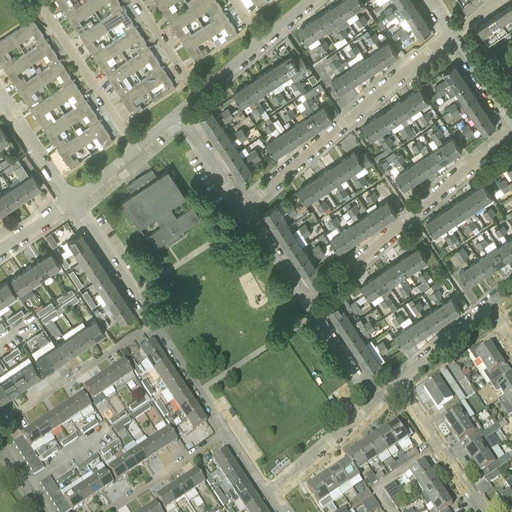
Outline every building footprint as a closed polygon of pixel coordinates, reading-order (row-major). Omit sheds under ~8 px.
[(66,13),(78,5),(75,1),(73,2),(71,0),(56,0),(62,10),(63,9),(66,13)] [(79,33),(89,27),(86,23),(82,25),(79,20),(94,10),(87,0),(86,0),(78,5),(66,13),(65,14),(76,30),(77,29),(79,33)] [(112,12),(121,6),(118,2),(119,1),(117,0),(87,0),(94,10),(108,0),(112,6),(109,8),(112,12)] [(169,20),(178,14),(172,4),(177,0),(155,0),(155,1),(166,17),(167,16),(169,20)] [(211,21),(224,13),(221,9),(222,8),(216,0),(199,0),(190,6),(197,16),(208,9),(212,15),(208,17),(211,21)] [(346,17),(355,11),(348,0),(342,0),(337,4),(346,17)] [(348,0),(355,11),(365,4),(361,0),(348,0)] [(396,15),(400,21),(418,9),(411,0),(408,0),(400,6),(394,10),(393,10),(396,15)] [(461,0),(468,10),(477,2),(475,0),(461,0)] [(336,24),(346,17),(337,4),(327,10),(336,24)] [(125,32),(134,26),(131,22),(132,22),(122,6),(121,6),(112,12),(101,19),(107,30),(122,20),(125,26),(122,28),(125,32)] [(183,40),(195,32),(192,27),(189,30),(185,24),(197,16),(190,6),(178,14),(169,20),(169,21),(179,37),(180,36),(183,40)] [(393,10),(394,10),(391,6),(384,10),(387,15),(393,10)] [(507,30),(511,26),(511,17),(506,8),(497,14),(507,30)] [(413,27),(425,19),(418,9),(400,21),(403,26),(407,31),(413,27)] [(326,30),(336,24),(327,10),(317,16),(326,30)] [(387,15),(390,19),(396,15),(393,10),(387,15)] [(222,29),(229,40),(238,34),(235,29),(235,28),(225,12),(224,13),(211,21),(203,26),(210,36),(222,29)] [(363,23),(368,21),(363,14),(359,17),(363,23)] [(498,36),(507,30),(497,14),(488,20),(498,36)] [(390,19),(387,15),(377,21),(382,29),(386,26),(384,24),(390,19)] [(317,36),(326,30),(317,16),(308,23),(317,36)] [(359,26),(363,23),(359,17),(355,20),(359,26)] [(11,33),(18,43),(32,33),(36,39),(33,41),(36,45),(45,39),(42,35),(43,35),(32,19),(11,33)] [(93,54),(102,47),(99,43),(96,45),(92,40),(107,30),(101,19),(89,27),(79,33),(79,34),(89,50),(90,49),(93,54)] [(420,37),(431,29),(425,19),(413,27),(407,31),(410,35),(416,31),(420,37)] [(489,42),(498,36),(488,20),(479,26),(489,42)] [(307,43),(317,36),(308,23),(298,29),(307,43)] [(138,52),(147,46),(145,42),(146,42),(135,26),(134,26),(125,32),(114,40),(121,50),(135,40),(139,46),(135,48),(138,52)] [(196,61),(205,55),(205,54),(208,52),(205,48),(202,50),(198,44),(210,36),(203,26),(195,32),(183,40),(182,41),(192,57),(193,56),(196,61)] [(400,35),(407,31),(403,26),(397,30),(400,35)] [(340,30),(344,36),(349,33),(344,27),(340,30)] [(340,39),(344,36),(340,30),(336,32),(340,39)] [(410,35),(407,31),(400,35),(401,35),(403,40),(404,39),(410,35)] [(375,41),(379,38),(375,32),(371,35),(375,41)] [(4,67),(13,61),(10,56),(6,59),(3,53),(18,43),(11,33),(0,40),(0,63),(1,63),(4,67)] [(371,44),(375,41),(371,35),(367,37),(371,44)] [(222,43),(219,38),(214,41),(217,46),(222,43)] [(49,66),(58,60),(55,55),(56,55),(46,39),(45,39),(36,45),(24,53),(31,63),(43,56),(49,66)] [(106,74),(115,68),(112,63),(109,65),(105,60),(121,50),(114,40),(102,47),(93,54),(92,54),(102,70),(103,70),(106,74)] [(325,48),(329,46),(325,40),(321,42),(325,48)] [(398,54),(397,52),(389,40),(379,47),(388,61),(398,54)] [(321,51),(325,48),(321,42),(317,45),(321,51)] [(352,56),(356,53),(352,47),(349,43),(345,46),(352,56)] [(356,53),(360,51),(356,44),(352,47),(356,53)] [(127,60),(134,70),(145,63),(149,68),(137,75),(140,80),(161,67),(158,62),(159,62),(148,46),(147,46),(138,52),(127,60)] [(379,67),(388,61),(379,47),(370,53),(379,67)] [(17,87),(26,81),(23,77),(20,79),(16,73),(31,63),(24,53),(13,61),(4,67),(3,67),(13,83),(14,83),(17,87)] [(369,73),(379,67),(370,53),(360,59),(369,73)] [(301,54),(294,59),(291,55),(282,61),(290,75),(295,81),(302,92),(306,89),(299,78),(304,74),(303,72),(309,68),(301,54)] [(340,92),(350,86),(330,56),(326,58),(337,75),(331,79),(340,92)] [(360,80),(350,66),(347,60),(341,63),(337,57),(333,60),(330,56),(350,86),(360,80)] [(63,85),(72,80),(69,76),(70,75),(59,59),(58,60),(49,66),(38,73),(45,83),(59,74),(63,79),(60,81),(63,85)] [(360,80),(369,73),(360,59),(350,66),(360,80)] [(119,94),(133,85),(130,80),(127,82),(124,77),(134,70),(127,60),(115,68),(106,74),(105,74),(116,90),(117,90),(119,94)] [(281,81),(290,75),(282,61),(272,67),(281,81)] [(444,87),(450,82),(461,75),(455,65),(443,72),(447,78),(434,86),(437,91),(444,87)] [(140,80),(148,90),(162,81),(166,86),(162,88),(165,93),(174,87),(171,83),(172,82),(162,66),(161,67),(140,80)] [(271,87),(281,81),(272,67),(262,74),(271,87)] [(30,107),(43,99),(40,94),(33,99),(30,93),(45,83),(38,73),(26,81),(17,87),(16,87),(27,103),(28,103),(30,107)] [(262,94),(271,87),(262,74),(253,80),(262,94)] [(318,81),(314,74),(309,78),(313,84),(318,81)] [(450,97),(457,93),(468,85),(461,75),(450,82),(444,87),(447,91),(450,97)] [(76,106),(85,100),(82,96),(83,95),(72,79),(72,80),(63,85),(52,92),(59,103),(73,94),(76,99),(73,102),(76,106)] [(133,114),(142,108),(139,103),(136,106),(132,100),(148,90),(140,80),(133,85),(119,94),(119,95),(129,111),(130,110),(133,114)] [(243,86),(253,100),(257,106),(261,112),(265,110),(257,97),(262,94),(253,80),(243,86)] [(295,81),(290,84),(295,90),(293,91),(296,95),(302,92),(295,81)] [(464,103),(475,95),(468,85),(457,93),(464,103)] [(243,106),(253,100),(243,86),(234,93),(243,106)] [(444,87),(437,91),(440,96),(447,91),(444,87)] [(333,118),(324,104),(319,108),(310,96),(316,92),(313,88),(303,94),(310,104),(315,111),(324,124),(333,118)] [(410,94),(419,107),(429,101),(420,88),(410,94)] [(280,100),(284,97),(280,91),(276,93),(280,100)] [(44,127),(53,121),(50,117),(47,119),(43,113),(59,103),(52,92),(43,99),(30,107),(29,108),(40,124),(41,123),(44,127)] [(276,102),(280,100),(276,93),(271,96),(276,102)] [(303,94),(299,97),(306,107),(310,104),(303,94)] [(410,114),(419,107),(410,94),(401,100),(410,114)] [(470,113),(482,106),(475,95),(464,103),(470,113)] [(89,126),(98,120),(95,116),(96,115),(86,99),(85,100),(76,106),(65,113),(72,123),(86,114),(90,119),(86,122),(89,126)] [(409,123),(404,117),(410,114),(401,100),(391,107),(400,120),(404,126),(409,123)] [(451,111),(457,107),(454,102),(448,106),(451,111)] [(314,131),(324,124),(315,111),(310,104),(306,107),(301,110),(302,112),(305,117),(314,131)] [(214,138),(225,131),(222,125),(228,121),(243,111),(239,106),(231,112),(225,116),(218,120),(207,128),(214,138)] [(261,112),(257,106),(252,109),(257,115),(261,112)] [(470,113),(474,118),(477,123),(489,116),(482,106),(470,113)] [(225,116),(231,112),(228,107),(222,112),(225,116)] [(391,126),(400,120),(391,107),(382,113),(391,126)] [(454,116),(460,112),(457,107),(451,111),(454,116)] [(291,108),(287,111),(291,117),(295,115),(291,108)] [(207,128),(218,120),(212,110),(200,117),(207,128)] [(287,120),(291,117),(287,111),(283,114),(287,120)] [(423,114),(428,120),(432,117),(428,111),(423,114)] [(57,147),(66,141),(63,137),(60,139),(56,134),(72,123),(65,113),(53,121),(44,127),(43,128),(53,144),(54,143),(57,147)] [(372,119),(381,133),(387,129),(391,126),(382,113),(372,119)] [(423,123),(428,120),(423,114),(419,117),(423,123)] [(484,134),(495,126),(489,116),(477,123),(484,134)] [(314,131),(305,117),(295,123),(304,137),(314,131)] [(371,139),(376,136),(381,142),(386,139),(381,133),(372,119),(363,126),(371,139)] [(103,147),(112,141),(109,136),(110,136),(99,120),(98,120),(89,126),(78,133),(85,144),(100,134),(103,140),(100,142),(103,147)] [(304,137),(295,123),(292,126),(286,130),(295,143),(304,137)] [(411,137),(418,133),(415,128),(413,130),(409,123),(404,126),(409,133),(411,137)] [(468,123),(461,127),(464,131),(471,127),(468,123)] [(268,132),(273,130),(269,124),(264,127),(268,132)] [(0,126),(0,145),(9,140),(0,126)] [(404,135),(409,133),(404,126),(400,129),(404,135)] [(471,127),(464,131),(467,136),(474,132),(471,127)] [(238,137),(245,132),(242,128),(235,132),(238,137)] [(285,150),(295,143),(286,130),(276,136),(285,150)] [(439,137),(435,130),(431,133),(435,140),(439,137)] [(221,148),(232,141),(225,131),(214,138),(221,148)] [(241,141),(248,137),(245,132),(238,137),(241,141)] [(71,168),(80,162),(73,152),(85,144),(78,133),(66,141),(57,147),(56,148),(67,164),(68,163),(71,168)] [(276,156),(285,150),(276,136),(267,143),(276,156)] [(386,139),(390,145),(394,142),(390,136),(386,139)] [(443,163),(452,156),(443,143),(439,137),(435,140),(439,146),(434,149),(443,163)] [(462,150),(453,137),(443,143),(452,156),(462,150)] [(390,145),(386,139),(381,142),(385,148),(390,145)] [(416,143),(420,150),(424,146),(420,140),(416,143)] [(228,158),(239,151),(232,141),(221,148),(228,158)] [(416,152),(420,150),(416,143),(412,146),(416,152)] [(427,145),(424,146),(420,150),(424,156),(433,169),(443,163),(434,149),(431,151),(427,145)] [(235,169),(246,161),(252,157),(258,153),(255,148),(242,156),(239,151),(228,158),(235,169)] [(258,153),(252,157),(255,161),(264,155),(261,151),(258,153)] [(355,171),(364,164),(356,151),(346,158),(355,171)] [(367,166),(374,161),(366,151),(360,155),(367,166)] [(6,158),(9,162),(17,157),(14,153),(6,158)] [(401,153),(397,156),(401,162),(405,159),(401,153)] [(393,158),(397,165),(401,162),(397,156),(393,158)] [(423,175),(433,169),(424,156),(414,162),(423,175)] [(0,164),(2,167),(9,162),(6,158),(0,161),(0,164)] [(345,177),(355,171),(346,158),(336,164),(345,177)] [(21,164),(18,160),(11,164),(14,169),(21,164)] [(241,179),(252,171),(246,161),(235,169),(241,179)] [(405,168),(401,162),(397,165),(401,171),(395,175),(404,188),(414,182),(405,168)] [(414,182),(423,175),(414,162),(405,168),(414,182)] [(14,169),(11,164),(3,169),(6,174),(14,169)] [(29,176),(21,164),(14,169),(22,180),(31,194),(41,187),(32,174),(29,176)] [(340,190),(344,196),(348,194),(348,193),(340,181),(345,177),(336,164),(327,170),(336,183),(340,190)] [(151,169),(127,186),(131,193),(121,200),(139,227),(154,217),(161,227),(145,237),(153,249),(162,243),(164,246),(184,233),(182,229),(199,218),(192,206),(176,216),(169,206),(185,196),(167,170),(157,177),(151,169)] [(317,177),(326,190),(336,183),(327,170),(317,177)] [(363,183),(367,181),(363,174),(359,177),(363,183)] [(308,183),(317,196),(321,194),(326,190),(317,177),(308,183)] [(359,186),(363,183),(359,177),(355,180),(359,186)] [(507,183),(505,179),(504,178),(498,182),(501,187),(507,183)] [(20,201),(31,194),(22,180),(11,187),(20,201)] [(317,205),(321,202),(317,196),(308,183),(298,189),(307,203),(312,199),(317,205)] [(483,203),(493,197),(484,183),(474,190),(483,203)] [(511,188),(507,183),(501,187),(504,192),(511,188)] [(10,207),(20,201),(11,187),(1,194),(10,207)] [(336,193),(340,199),(344,196),(340,190),(336,193)] [(474,210),(483,203),(474,190),(465,196),(474,210)] [(374,191),(370,194),(374,200),(378,197),(374,191)] [(0,213),(0,214),(10,207),(1,194),(0,194),(0,213)] [(374,200),(370,194),(366,197),(370,203),(374,200)] [(464,216),(474,210),(465,196),(455,203),(464,216)] [(325,209),(327,212),(331,210),(325,200),(321,202),(325,209)] [(388,200),(382,204),(378,206),(387,220),(397,213),(388,200)] [(288,212),(292,216),(306,207),(302,202),(295,207),(288,212)] [(321,211),(325,209),(321,202),(317,205),(321,211)] [(288,212),(295,207),(292,203),(285,207),(288,212)] [(455,222),(464,216),(455,203),(446,209),(455,222)] [(351,206),(355,213),(359,210),(355,204),(351,206)] [(271,223),(282,216),(275,206),(264,213),(271,223)] [(368,232),(359,219),(355,213),(351,206),(347,209),(355,222),(350,225),(358,239),(368,232)] [(378,226),(387,220),(378,206),(369,213),(378,226)] [(491,216),(496,213),(492,207),(487,210),(491,216)] [(436,215),(445,229),(455,222),(446,209),(436,215)] [(487,219),(491,216),(487,210),(483,213),(487,219)] [(368,232),(378,226),(369,213),(359,219),(368,232)] [(426,222),(435,235),(445,229),(436,215),(426,222)] [(278,233),(289,226),(282,216),(271,223),(278,233)] [(332,228),(336,226),(332,220),(328,222),(332,228)] [(472,229),(477,226),(472,220),(468,222),(472,229)] [(468,231),(472,229),(468,222),(464,225),(468,231)] [(308,228),(305,223),(299,227),(302,232),(308,228)] [(358,239),(350,225),(340,232),(349,245),(358,239)] [(284,244),(296,236),(292,231),(289,226),(278,233),(284,244)] [(499,236),(503,234),(499,227),(495,230),(499,236)] [(308,228),(302,232),(305,237),(311,232),(308,228)] [(73,251),(87,242),(80,232),(67,241),(73,251)] [(349,245),(340,232),(335,235),(330,238),(339,251),(349,245)] [(449,235),(453,241),(457,238),(453,232),(449,235)] [(449,235),(445,238),(449,244),(453,241),(449,235)] [(291,254),(302,247),(296,236),(284,244),(291,254)] [(484,237),(480,240),(484,246),(489,243),(484,237)] [(511,255),(511,246),(507,239),(498,246),(507,259),(511,255)] [(484,246),(480,240),(476,243),(480,249),(484,246)] [(80,262),(94,253),(87,242),(73,251),(80,262)] [(312,248),(315,253),(322,248),(319,244),(312,248)] [(455,253),(457,255),(461,253),(465,250),(463,246),(455,252),(455,253)] [(507,259),(498,246),(488,252),(497,266),(507,259)] [(298,264),(309,257),(306,252),(302,247),(291,254),(298,264)] [(418,267),(428,260),(419,247),(410,253),(418,267)] [(322,248),(315,253),(318,257),(325,253),(322,248)] [(60,261),(65,258),(60,250),(55,253),(60,261)] [(469,256),(465,250),(461,253),(465,259),(469,256)] [(50,272),(60,265),(51,251),(41,258),(50,272)] [(487,272),(497,266),(488,252),(478,259),(487,272)] [(87,272),(100,263),(94,253),(80,262),(87,272)] [(409,273),(418,267),(410,253),(400,259),(409,273)] [(457,255),(455,253),(449,257),(455,265),(461,261),(465,268),(459,271),(468,285),(478,278),(469,265),(465,259),(461,253),(457,255)] [(305,274),(316,267),(309,257),(298,264),(305,274)] [(40,279),(50,272),(41,258),(31,265),(40,279)] [(65,268),(70,265),(65,258),(60,261),(65,268)] [(390,266),(399,279),(403,286),(408,292),(412,289),(403,277),(409,273),(400,259),(390,266)] [(487,272),(478,259),(469,265),(478,278),(487,272)] [(93,282),(107,273),(100,263),(87,272),(93,282)] [(30,285),(40,279),(31,265),(20,272),(30,285)] [(390,286),(399,279),(390,266),(381,272),(390,286)] [(73,281),(78,278),(73,270),(68,273),(73,281)] [(427,279),(431,276),(426,270),(422,273),(427,279)] [(20,292),(30,285),(20,272),(10,278),(20,292)] [(371,279),(380,292),(384,298),(388,304),(393,302),(387,294),(393,290),(390,286),(381,272),(371,279)] [(100,292),(114,283),(107,273),(93,282),(100,292)] [(422,282),(427,279),(422,273),(418,276),(422,282)] [(82,286),(83,285),(78,278),(73,281),(80,291),(83,288),(82,286)] [(370,298),(380,292),(371,279),(362,285),(370,298)] [(0,292),(6,301),(16,294),(7,281),(0,285),(0,292)] [(107,302),(120,293),(114,283),(100,292),(107,302)] [(408,292),(403,286),(399,288),(403,295),(408,292)] [(64,293),(67,298),(74,293),(71,288),(64,293)] [(434,290),(438,297),(442,294),(438,288),(434,290)] [(87,301),(91,297),(86,290),(82,293),(87,301)] [(438,297),(434,290),(430,293),(434,300),(438,297)] [(59,303),(67,298),(64,293),(56,298),(59,303)] [(113,312),(127,303),(120,293),(107,302),(113,312)] [(71,304),(79,299),(76,295),(68,300),(71,304)] [(92,308),(96,305),(91,297),(87,301),(92,308)] [(442,303),(451,316),(461,310),(452,297),(446,300),(442,303)] [(388,304),(384,298),(380,301),(384,307),(388,304)] [(422,335),(432,329),(423,315),(419,309),(415,303),(412,298),(408,301),(419,318),(414,322),(422,335)] [(359,304),(356,299),(350,304),(353,308),(359,304)] [(64,309),(71,304),(68,300),(61,305),(64,309)] [(423,307),(419,300),(415,303),(419,309),(423,307)] [(43,307),(46,311),(54,306),(51,302),(43,307)] [(335,320),(346,313),(339,302),(328,310),(335,320)] [(395,306),(393,302),(388,304),(393,311),(397,309),(395,306)] [(120,322),(133,313),(127,303),(113,312),(120,322)] [(442,323),(451,316),(442,303),(438,306),(433,309),(442,323)] [(342,330),(353,323),(349,317),(362,309),(359,304),(353,308),(346,313),(335,320),(342,330)] [(39,316),(46,311),(43,307),(36,311),(39,316)] [(48,313),(51,318),(59,313),(55,308),(48,313)] [(14,314),(17,318),(24,313),(21,309),(14,314)] [(442,323),(433,309),(423,315),(432,329),(442,323)] [(100,321),(104,318),(99,310),(95,313),(100,321)] [(41,318),(44,323),(51,318),(48,313),(41,318)] [(400,322),(404,319),(400,313),(396,316),(400,322)] [(9,323),(17,318),(14,314),(6,318),(9,323)] [(396,325),(400,322),(396,316),(392,318),(396,325)] [(105,328),(109,325),(104,318),(100,321),(105,328)] [(94,339),(104,333),(95,319),(85,326),(94,339)] [(349,340),(366,329),(363,324),(359,319),(353,323),(342,330),(349,340)] [(366,329),(373,324),(369,320),(363,324),(366,329)] [(413,342),(422,335),(414,322),(404,328),(413,342)] [(355,351),(367,343),(363,337),(376,329),(373,324),(366,329),(349,340),(355,351)] [(84,346),(94,339),(85,326),(75,332),(84,346)] [(403,348),(413,342),(404,328),(394,335),(403,348)] [(34,335),(37,340),(44,335),(41,330),(34,335)] [(74,353),(84,346),(75,332),(65,339),(74,353)] [(30,345),(37,340),(34,335),(27,340),(30,345)] [(64,359),(74,353),(65,339),(55,346),(64,359)] [(376,345),(380,349),(386,345),(383,340),(376,345)] [(146,361),(159,352),(153,342),(139,351),(146,361)] [(355,351),(362,361),(373,353),(370,349),(367,343),(355,351)] [(483,365),(498,355),(491,344),(483,349),(480,344),(469,351),(473,356),(475,354),(483,365)] [(380,349),(383,354),(389,349),(386,345),(380,349)] [(10,351),(13,356),(20,351),(17,346),(10,351)] [(54,366),(64,359),(55,346),(45,352),(54,366)] [(5,361),(13,356),(10,351),(2,356),(5,361)] [(44,373),(54,366),(45,352),(35,359),(44,373)] [(152,371),(166,362),(159,352),(146,361),(152,371)] [(362,361),(369,371),(380,364),(376,358),(373,353),(362,361)] [(501,376),(500,375),(498,371),(505,366),(498,355),(483,365),(487,371),(484,373),(490,383),(501,376)] [(132,370),(137,367),(132,360),(128,363),(132,370)] [(21,368),(30,382),(40,375),(31,361),(21,368)] [(132,376),(132,375),(123,361),(113,368),(122,382),(125,386),(134,380),(132,376)] [(159,381),(173,372),(166,362),(152,371),(159,381)] [(137,377),(142,374),(137,367),(132,370),(137,377)] [(20,388),(30,382),(21,368),(11,375),(20,388)] [(112,388),(122,382),(113,368),(103,375),(112,388)] [(166,391),(179,382),(173,372),(159,381),(166,391)] [(431,400),(446,389),(443,384),(445,382),(439,372),(428,379),(431,384),(424,389),(431,400)] [(10,395),(20,388),(11,375),(1,381),(10,395)] [(102,395),(112,388),(103,375),(93,381),(102,395)] [(504,397),(511,391),(511,376),(504,381),(501,376),(490,383),(497,393),(500,391),(504,397)] [(145,390),(150,387),(145,380),(141,383),(145,390)] [(0,401),(10,395),(1,381),(0,381),(0,401)] [(92,402),(102,395),(93,381),(83,388),(92,402)] [(172,401),(186,392),(179,382),(166,391),(172,401)] [(151,397),(155,394),(150,387),(145,390),(151,397)] [(449,411),(460,403),(453,393),(450,395),(446,389),(431,400),(438,410),(446,405),(449,411)] [(179,411),(193,402),(186,392),(172,401),(179,411)] [(81,415),(91,408),(82,394),(72,401),(81,415)] [(136,403),(139,407),(149,401),(145,395),(143,397),(143,398),(136,403)] [(159,410),(164,407),(159,400),(154,403),(159,410)] [(71,421),(81,415),(72,401),(62,408),(71,421)] [(186,421),(199,412),(193,402),(179,411),(186,421)] [(132,412),(139,407),(136,403),(129,408),(132,412)] [(452,431),(468,421),(464,415),(467,413),(460,403),(449,411),(453,416),(445,420),(452,431)] [(141,409),(143,414),(151,409),(148,405),(141,409)] [(164,417),(168,414),(164,407),(159,410),(164,417)] [(61,428),(71,421),(62,408),(52,414),(61,428)] [(130,416),(133,421),(143,414),(141,409),(133,414),(130,416)] [(116,416),(119,421),(127,416),(124,411),(116,416)] [(192,431),(206,423),(199,412),(186,421),(192,431)] [(51,435),(61,428),(52,414),(41,421),(51,435)] [(112,425),(119,421),(116,416),(109,421),(112,425)] [(399,420),(408,437),(414,434),(410,427),(405,417),(399,420)] [(120,423),(123,427),(131,422),(128,418),(120,423)] [(87,425),(90,430),(98,425),(95,420),(87,425)] [(172,430),(177,427),(172,420),(167,423),(172,430)] [(41,441),(51,435),(41,421),(31,428),(41,441)] [(387,428),(398,445),(408,438),(397,421),(387,428)] [(470,442),(481,435),(474,425),(471,427),(468,421),(452,431),(460,442),(467,437),(470,442)] [(116,432),(123,427),(120,423),(113,428),(116,432)] [(201,441),(214,433),(208,424),(196,432),(201,441)] [(83,435),(90,430),(87,425),(80,430),(83,435)] [(177,437),(182,434),(177,427),(172,430),(177,437)] [(30,448),(41,441),(31,428),(21,434),(22,436),(26,442),(30,447),(30,448)] [(167,449),(177,442),(168,428),(157,435),(167,449)] [(388,452),(398,445),(387,428),(376,435),(388,452)] [(67,439),(70,443),(78,438),(75,434),(67,439)] [(156,456),(167,449),(157,435),(147,442),(156,456)] [(378,459),(388,452),(376,435),(366,442),(378,459)] [(474,463),(489,453),(485,447),(488,445),(481,435),(470,442),(474,447),(466,452),(474,463)] [(16,448),(26,442),(22,436),(12,443),(16,448)] [(63,448),(70,443),(67,439),(60,444),(63,448)] [(26,442),(16,448),(20,454),(30,447),(26,442)] [(107,447),(111,451),(118,446),(115,442),(107,447)] [(146,462),(156,456),(147,442),(137,448),(146,462)] [(367,466),(378,459),(366,442),(356,449),(367,466)] [(30,447),(20,454),(23,459),(33,452),(30,448),(30,447)] [(47,452),(50,456),(58,451),(55,447),(47,452)] [(103,456),(111,451),(107,447),(100,452),(103,456)] [(136,469),(146,462),(137,448),(127,455),(136,469)] [(357,473),(367,466),(356,449),(346,455),(349,460),(357,473)] [(405,456),(408,461),(419,454),(416,449),(405,456)] [(218,470),(232,461),(225,451),(211,460),(218,470)] [(33,452),(23,459),(27,465),(37,458),(33,452)] [(40,457),(43,461),(50,456),(47,452),(40,457)] [(492,474),(497,471),(503,467),(496,457),(493,459),(489,453),(474,463),(481,474),(488,469),(492,474)] [(126,476),(136,469),(127,455),(117,462),(126,476)] [(37,458),(27,465),(30,470),(41,463),(37,458)] [(84,463),(87,467),(94,462),(91,458),(84,463)] [(395,463),(398,468),(405,463),(402,459),(395,463)] [(360,477),(357,473),(349,460),(338,466),(350,484),(360,477)] [(225,481),(238,471),(232,461),(218,470),(225,481)] [(116,482),(126,476),(117,462),(107,468),(116,482)] [(413,477),(409,480),(413,486),(416,483),(432,473),(425,462),(409,473),(413,477)] [(41,463),(30,470),(34,476),(44,469),(41,463)] [(79,472),(87,467),(84,463),(76,468),(79,472)] [(392,472),(398,468),(395,463),(389,468),(392,472)] [(339,490),(350,484),(338,466),(328,473),(339,490)] [(205,480),(209,477),(204,469),(200,472),(205,480)] [(63,476),(66,481),(74,476),(71,471),(63,476)] [(93,477),(103,491),(113,484),(104,471),(93,477)] [(195,491),(205,484),(196,471),(185,477),(195,491)] [(231,491),(245,481),(238,471),(225,481),(231,491)] [(492,474),(484,479),(488,485),(500,476),(497,471),(492,474)] [(378,481),(375,477),(372,472),(365,476),(369,481),(368,481),(371,486),(378,481)] [(375,477),(378,481),(385,477),(382,472),(375,477)] [(329,497),(339,490),(328,473),(318,480),(329,497)] [(423,494),(439,484),(432,473),(416,483),(423,494)] [(59,485),(66,481),(63,476),(56,481),(59,485)] [(43,489),(53,482),(49,477),(39,483),(43,489)] [(92,498),(103,491),(93,477),(83,484),(92,498)] [(184,498),(195,491),(185,477),(175,484),(184,498)] [(210,487),(214,484),(209,477),(205,480),(210,487)] [(319,504),(329,497),(318,480),(307,487),(319,504)] [(238,501),(252,492),(245,481),(231,491),(238,501)] [(53,482),(43,489),(46,494),(57,488),(53,482)] [(402,493),(406,490),(403,486),(399,488),(395,482),(384,489),(391,500),(402,493)] [(82,505),(92,498),(83,484),(73,491),(82,505)] [(174,504),(184,498),(175,484),(165,491),(174,504)] [(430,504),(446,494),(439,484),(423,494),(430,504)] [(57,488),(46,494),(50,500),(60,493),(57,488)] [(218,499),(223,496),(218,489),(213,492),(218,499)] [(358,498),(361,502),(371,495),(368,490),(357,497),(358,498)] [(502,490),(496,494),(498,498),(498,499),(507,511),(511,511),(511,492),(511,490),(505,494),(502,490)] [(72,511),(82,505),(73,491),(63,498),(64,499),(67,504),(71,510),(72,511)] [(164,511),(174,504),(165,491),(155,497),(164,511)] [(245,511),(258,502),(252,492),(238,501),(245,511)] [(60,493),(50,500),(54,505),(64,499),(63,498),(60,493)] [(405,499),(402,493),(391,500),(394,506),(405,499)] [(429,511),(448,511),(450,511),(448,508),(452,505),(446,494),(430,504),(434,509),(429,511)] [(223,507),(227,504),(223,496),(218,499),(223,507)] [(362,504),(365,509),(376,502),(373,497),(362,504)] [(351,502),(354,506),(361,502),(358,498),(351,502)] [(64,499),(54,505),(57,511),(67,504),(64,499)] [(398,511),(408,504),(405,499),(394,506),(398,511)] [(245,511),(264,511),(265,511),(258,502),(245,511)]
